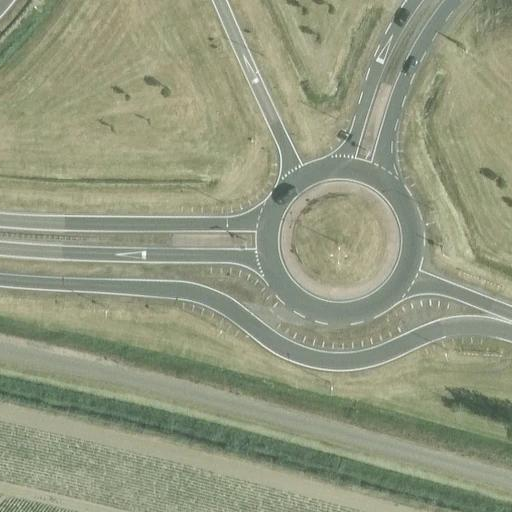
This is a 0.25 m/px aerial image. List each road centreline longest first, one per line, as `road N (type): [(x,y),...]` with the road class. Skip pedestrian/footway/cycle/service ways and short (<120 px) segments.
road 1 (trunk): [(0,281),(201,295),(278,345),(319,361),(370,357),(455,326),(511,331)]
road 2 (unclassified): [(511,480),(0,350)]
road 3 (trunk): [(271,213),(224,225),(0,218)]
road 4 (trunk): [(0,247),(255,258),(269,265)]
road 5 (trunk): [(382,182),(386,138),(412,64),(453,0)]
road 6 (trunk): [(220,0),(284,147),(291,184)]
road 7 (trunk): [(418,0),(393,34),(338,167)]
road 8 (trunk): [(269,265),(294,300),(325,314),(365,310),(397,286)]
road 9 (trunk): [(397,286),(441,287),(511,315)]
